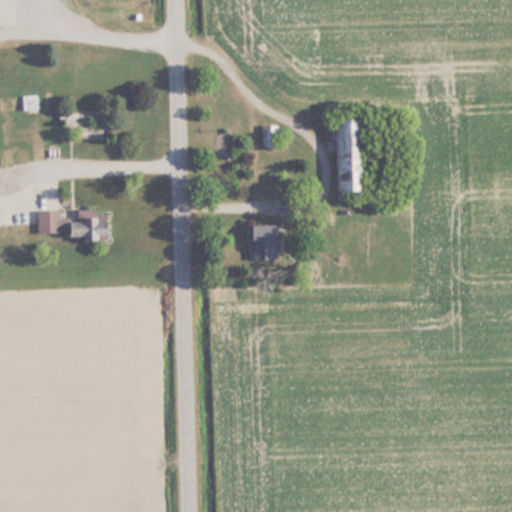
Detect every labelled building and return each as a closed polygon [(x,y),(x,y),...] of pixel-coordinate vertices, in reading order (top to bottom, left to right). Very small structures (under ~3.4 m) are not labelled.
[(26,108),(39,108),(39,96),(26,96),(26,108)] [(281,125),(262,125),(262,149),(281,149),(281,125)] [(41,209),(41,231),(72,231),(72,215),(64,215),(64,209),(41,209)] [(105,226),(105,214),(90,214),(90,209),(78,210),(79,237),(116,236),(116,226),(105,226)] [(283,223),(253,223),(253,259),(283,259),(283,223)]
